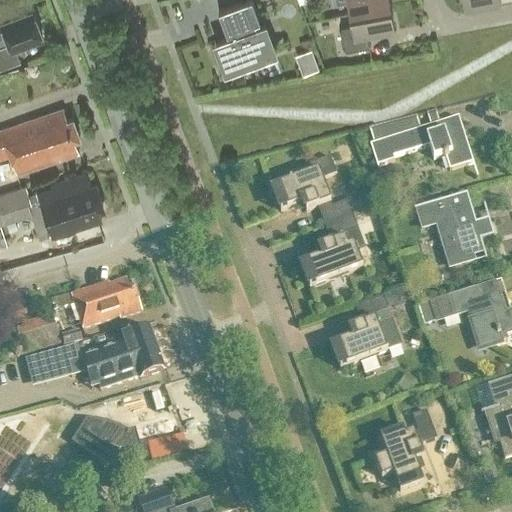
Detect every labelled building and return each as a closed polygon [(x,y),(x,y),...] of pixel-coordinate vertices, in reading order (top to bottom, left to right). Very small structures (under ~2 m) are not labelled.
[(226,69),(275,51),(265,24),(257,27),(255,22),(260,20),(252,0),(246,0),(219,10),(229,38),(216,42),(226,69)] [(348,1),(350,13),(391,5),(389,0),(336,0),(337,3),(348,1)] [(391,5),(350,13),(352,25),(341,27),(346,51),(370,47),(367,33),(395,27),(391,5)] [(0,69),(21,61),(16,50),(40,41),(30,13),(2,24),(1,21),(0,21),(0,69)] [(309,72),(326,67),(320,46),(302,51),(309,72)] [(74,118),(68,120),(64,108),(0,131),(0,159),(6,158),(10,167),(14,166),(17,175),(79,153),(75,140),(81,137),(74,118)] [(416,120),(370,133),(374,148),(371,149),(377,170),(395,165),(394,161),(429,150),(434,164),(444,160),(445,162),(446,162),(450,174),(473,167),(459,121),(421,133),(416,120)] [(331,207),(322,183),(337,178),(330,161),(303,171),(306,180),(272,193),(281,216),(303,207),(307,216),(331,207)] [(26,187),(0,195),(0,225),(32,215),(40,238),(103,217),(99,205),(104,203),(98,185),(92,187),(87,173),(51,184),(53,188),(30,196),(26,187)] [(361,205),(354,208),(358,217),(381,208),(377,196),(361,203),(361,205)] [(481,244),(494,240),(489,223),(476,227),(467,197),(414,213),(415,214),(417,214),(423,232),(438,228),(450,271),(473,264),(472,258),(483,255),(486,264),(487,263),(481,244)] [(320,216),(325,229),(353,219),(357,218),(351,204),(320,216)] [(353,219),(325,229),(330,243),(358,233),(353,219)] [(310,292),(363,272),(354,249),(348,251),(345,242),(320,252),(323,260),(301,269),(310,292)] [(84,334),(121,320),(122,323),(142,315),(132,288),(127,290),(125,284),(109,290),(108,287),(72,300),(84,334)] [(494,285),(450,300),(430,306),(430,307),(418,311),(424,329),(436,325),(467,315),(475,342),(484,339),(488,350),(508,344),(506,337),(511,335),(511,316),(505,318),(494,285)] [(384,300),(389,312),(413,303),(409,291),(384,300)] [(68,300),(52,304),(55,315),(71,310),(68,300)] [(361,325),(389,314),(384,300),(356,311),(361,325)] [(22,324),(11,327),(20,360),(62,349),(53,318),(23,326),(22,324)] [(341,373),(387,355),(376,324),(351,333),(354,342),(332,350),(341,373)] [(164,374),(149,333),(123,342),(126,351),(118,353),(116,348),(80,360),(89,385),(96,383),(100,394),(141,380),(141,381),(164,374)] [(80,337),(63,341),(65,351),(83,347),(80,337)] [(505,463),(511,460),(511,381),(487,389),(495,412),(481,417),(481,418),(489,416),(494,434),(496,434),(505,463)] [(423,448),(437,443),(427,415),(413,420),(423,448)] [(97,424),(84,443),(118,464),(120,459),(129,465),(150,460),(143,433),(137,435),(135,438),(132,436),(123,431),(117,429),(109,426),(100,425),(97,424)] [(415,464),(423,461),(414,436),(406,440),(403,434),(380,442),(387,460),(375,465),(382,483),(394,478),(400,495),(423,487),(415,464)] [(211,511),(209,504),(184,511),(174,511),(168,492),(138,502),(141,511),(211,511)] [(43,511),(41,503),(30,507),(31,511),(43,511)]
